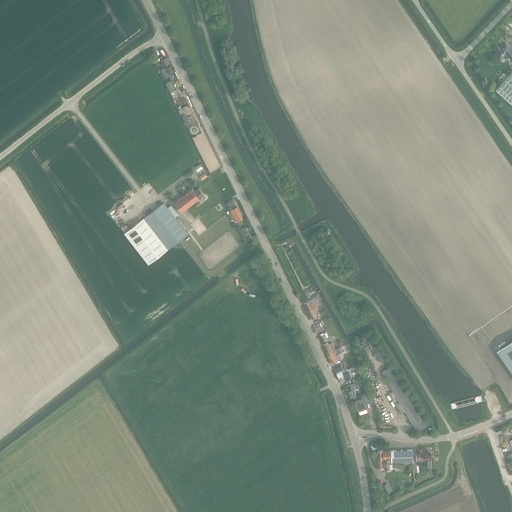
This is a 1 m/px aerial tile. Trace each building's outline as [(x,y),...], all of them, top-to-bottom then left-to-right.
[(494,55),(499,61),(506,54),(511,59),(511,52),(509,50),(511,48),(505,43),(500,48),(497,46),(494,49),(497,51),(494,55)] [(167,57),(161,60),(164,66),(170,63),(167,57)] [(169,74),(174,72),(171,65),(161,70),(165,78),(170,76),(169,74)] [(511,68),(511,71),(495,90),(497,91),(511,104),(511,65),(511,67),(511,68)] [(166,84),(169,91),(170,93),(172,96),(178,93),(176,90),(174,91),(173,88),(175,88),(171,81),(170,81),(170,79),(165,82),(166,84)] [(197,201),(204,195),(199,188),(194,192),(192,189),(174,203),(181,212),(194,202),(197,206),(199,204),(197,201)] [(188,234),(163,202),(144,218),(168,249),(188,234)] [(236,222),(243,219),(237,207),(230,210),(236,222)] [(149,265),(168,249),(144,218),(124,233),(149,265)] [(304,304),(308,311),(312,319),(317,317),(315,314),(318,313),(313,303),(311,300),(304,304)] [(511,339),(497,350),(511,371),(511,339)] [(328,343),(323,345),(327,353),(335,349),(332,342),(328,344),(328,343)] [(335,349),(327,353),(331,363),(336,361),(340,359),(338,354),(342,352),(339,347),(335,349)] [(341,365),(334,369),(336,373),(344,370),(341,365)] [(382,372),(399,401),(395,404),(401,414),(405,411),(417,431),(427,425),(411,397),(392,366),(382,372)] [(357,382),(359,382),(358,378),(352,380),(353,383),(347,385),(351,399),(356,397),(354,390),(359,389),(357,382)] [(359,399),(355,401),(358,411),(360,415),(367,412),(366,408),(365,404),(369,402),(368,399),(366,395),(361,397),(358,398),(359,399)] [(419,450),(419,457),(424,456),(424,459),(431,459),(431,453),(428,453),(428,449),(419,450)] [(377,450),(378,459),(383,459),(387,459),(391,459),(391,451),(383,451),(383,450),(377,450)] [(391,459),(391,462),(413,462),(412,450),(391,451),(391,459)] [(384,468),(384,467),(385,467),(385,468),(385,471),(390,470),(390,460),(387,460),(383,460),(383,459),(378,459),(378,469),(384,468)] [(387,483),(382,486),(386,494),(391,491),(387,483)]
